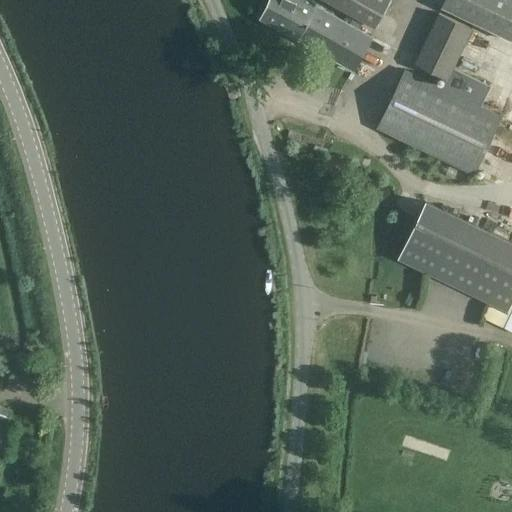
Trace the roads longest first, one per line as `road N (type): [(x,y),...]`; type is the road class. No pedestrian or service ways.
road 1 (unclassified): [(294,511),(309,332),(296,220),(259,99),(217,0)]
road 2 (tertiary): [(68,511),(79,432),(75,328),(41,177),(0,64)]
road 3 (track): [(511,206),(407,185),(375,147),(364,103),(322,79),(259,99)]
road 4 (track): [(511,342),(306,303)]
